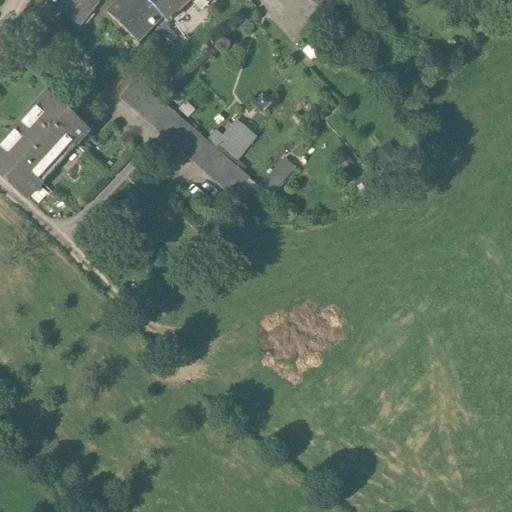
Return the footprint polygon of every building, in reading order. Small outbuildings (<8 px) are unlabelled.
[(101,7),(91,0),(72,0),(60,16),(81,32),(101,7)] [(138,48),(156,31),(162,24),(137,0),(126,0),(108,19),(138,48)] [(178,8),(169,0),(137,0),(162,24),(165,22),(178,8)] [(169,0),(178,8),(165,22),(171,28),(198,0),(199,0),(210,10),(220,0),(219,0),(169,0)] [(303,0),(320,13),(330,0),(303,0)] [(156,31),(173,48),(182,39),(171,28),(165,22),(162,24),(156,31)] [(207,143),(134,77),(114,98),(232,204),(252,183),(237,170),(207,143)] [(91,141),(48,102),(0,154),(0,180),(30,208),(91,141)] [(237,170),(259,145),(236,125),(222,140),(215,134),(207,143),(237,170)] [(286,162),(260,188),(272,200),(298,174),(286,162)]
